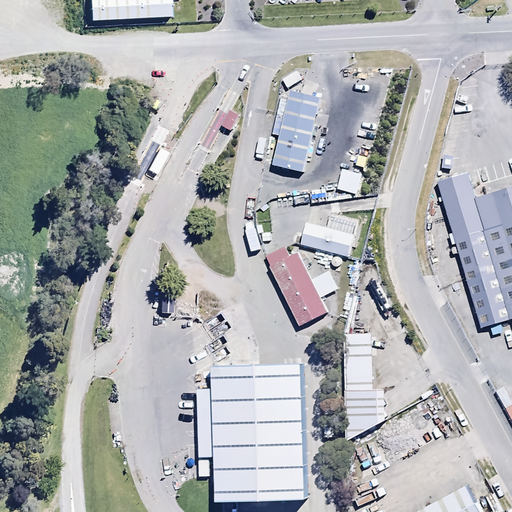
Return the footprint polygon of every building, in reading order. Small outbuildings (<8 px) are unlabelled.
[(169,0),(88,0),(89,22),(170,18),(169,0)] [(321,97),(292,91),(276,168),(305,175),(321,97)] [(471,173),(439,182),(484,332),(511,323),(511,186),(478,196),(471,173)] [(356,237),(307,222),(300,243),(349,259),(356,237)] [(329,311),(295,250),(266,265),(300,327),(329,311)] [(113,300),(101,301),(102,332),(112,332),(113,316),(113,300)] [(374,337),(346,337),(349,444),(388,426),(388,392),(374,392),(374,337)] [(207,360),(213,497),(304,492),(297,355),(207,360)] [(482,511),(469,487),(422,511),(482,511)]
